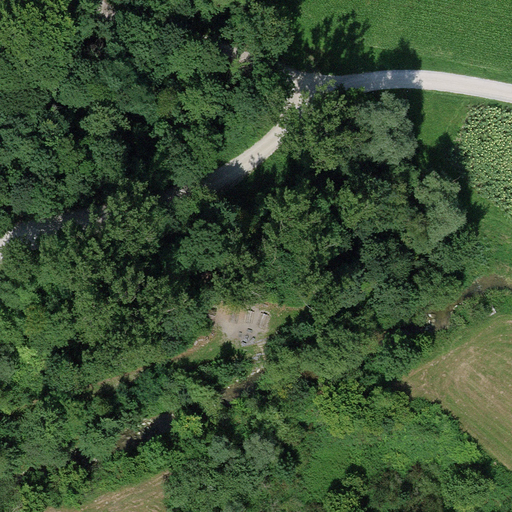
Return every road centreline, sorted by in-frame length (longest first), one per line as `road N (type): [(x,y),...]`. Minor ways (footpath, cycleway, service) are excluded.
road 1 (track): [(0,247),(188,192),(239,168),(285,127),(312,85),(426,78),(511,95)]
road 2 (track): [(97,0),(106,11),(312,85)]
